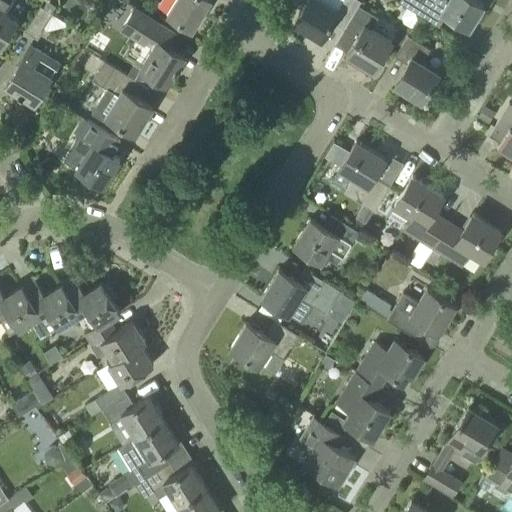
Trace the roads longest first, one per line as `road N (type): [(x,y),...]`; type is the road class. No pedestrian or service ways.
road 1 (residential): [(263,511),(182,381),(185,323),(204,283)]
road 2 (residential): [(204,283),(343,87)]
road 3 (residential): [(348,511),(461,349)]
road 4 (residential): [(28,217),(95,217),(151,243),(204,283)]
road 5 (residential): [(138,164),(234,16)]
road 6 (residential): [(343,87),(234,16)]
road 7 (residential): [(444,146),(511,42)]
